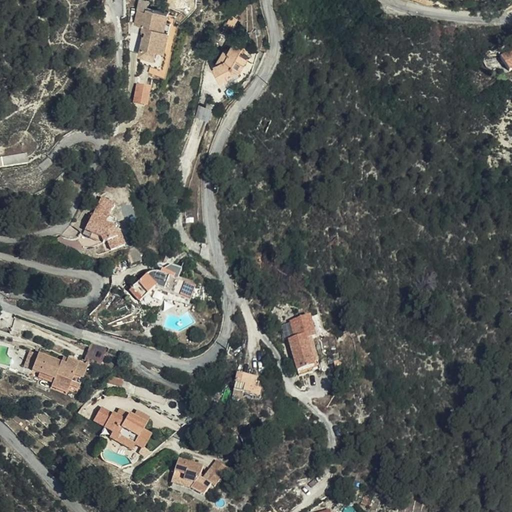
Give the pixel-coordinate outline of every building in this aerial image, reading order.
[(138,1),(131,0),(129,0),(127,8),(136,10),(137,7),(138,1)] [(129,64),(144,67),(147,50),(155,52),(162,22),(157,21),(159,12),(137,7),(136,10),(127,8),(124,24),(132,25),(131,30),(136,32),(129,64)] [(223,50),(214,59),(229,68),(231,67),(242,53),(235,47),(237,43),(227,36),(220,46),(223,50)] [(147,50),(144,67),(151,69),(155,52),(147,50)] [(229,68),(214,59),(205,60),(208,74),(229,68)] [(124,105),(135,107),(139,90),(128,88),(124,105)] [(0,152),(0,161),(14,158),(13,150),(0,152)] [(73,228),(92,236),(95,241),(100,238),(105,247),(120,239),(111,225),(107,227),(104,222),(93,217),(101,196),(87,190),(73,228)] [(119,259),(130,254),(126,245),(116,249),(119,259)] [(120,283),(132,295),(137,291),(148,281),(145,265),(141,266),(139,267),(120,283)] [(179,295),(186,280),(162,270),(150,266),(145,265),(148,281),(179,295)] [(290,372),(313,367),(304,334),(307,333),(302,314),(281,319),(285,335),(281,337),(290,372)] [(89,363),(92,351),(77,347),(75,359),(89,363)] [(45,377),(43,382),(59,389),(61,383),(68,387),(76,364),(56,357),(55,363),(27,353),(21,370),(29,373),(29,371),(45,377)] [(226,386),(237,389),(251,393),(253,384),(248,383),(250,375),(230,369),(226,386)] [(28,376),(43,382),(45,377),(29,371),(29,373),(28,376)] [(109,383),(111,376),(102,373),(100,380),(109,383)] [(59,389),(43,382),(42,386),(57,392),(59,389)] [(235,396),(237,389),(226,386),(224,393),(235,396)] [(94,425),(103,410),(92,404),(83,419),(94,425)] [(110,406),(106,412),(112,415),(115,409),(110,406)] [(124,414),(138,421),(141,416),(127,408),(124,414)] [(90,434),(99,438),(121,451),(130,455),(132,450),(135,444),(143,431),(135,427),(138,421),(124,414),(115,409),(112,415),(106,412),(103,410),(94,425),(90,434)] [(121,451),(99,438),(96,443),(119,455),(121,451)] [(140,446),(135,444),(132,450),(137,453),(140,451),(141,449),(141,448),(141,447),(140,446)] [(177,477),(176,482),(185,485),(196,493),(204,481),(207,483),(220,465),(209,456),(196,474),(192,471),(194,463),(170,457),(166,473),(177,477)] [(164,478),(176,482),(177,477),(166,473),(164,478)]
